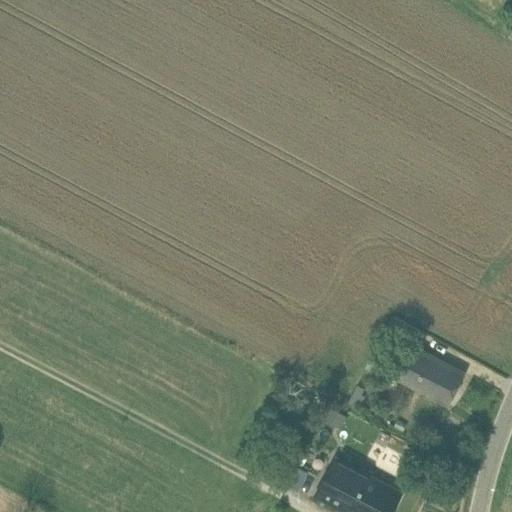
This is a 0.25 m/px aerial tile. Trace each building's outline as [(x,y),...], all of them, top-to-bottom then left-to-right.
[(421,331),(395,317),(389,327),(416,340),(421,331)] [(432,354),(415,346),(398,377),(415,386),(415,385),(448,403),(465,373),(431,355),(432,354)] [(324,419),(340,426),(345,414),(329,408),(324,419)] [(390,511),(402,492),(335,456),(315,492),(351,511),(390,511)] [(278,474),(291,486),(305,472),(292,460),(278,474)]
